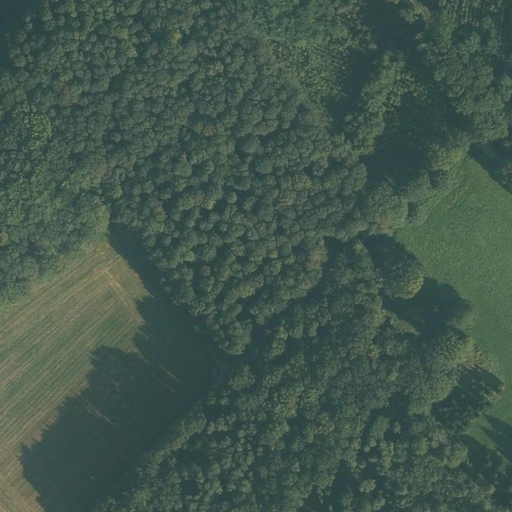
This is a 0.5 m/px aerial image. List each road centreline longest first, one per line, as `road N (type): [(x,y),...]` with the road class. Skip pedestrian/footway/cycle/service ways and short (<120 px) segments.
road 1 (track): [(229,371),(0,62)]
road 2 (track): [(472,129),(229,371)]
road 3 (track): [(216,0),(379,220)]
road 4 (track): [(96,511),(229,371)]
road 5 (residential): [(511,86),(472,129),(511,176)]
